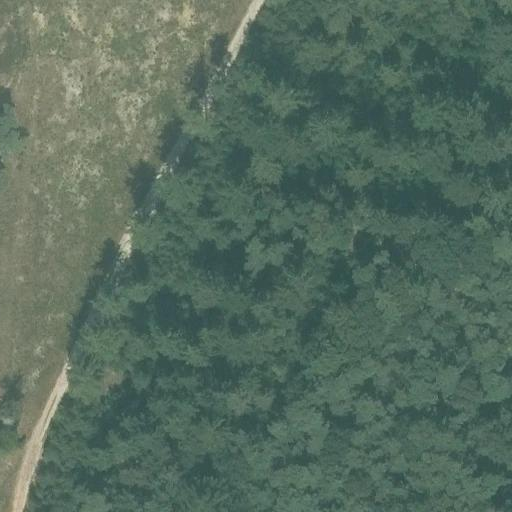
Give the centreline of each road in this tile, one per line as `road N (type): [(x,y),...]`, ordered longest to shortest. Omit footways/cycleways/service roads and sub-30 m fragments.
road 1 (track): [(16,511),(37,443),(103,304),(262,0)]
road 2 (track): [(511,267),(365,387),(239,475)]
